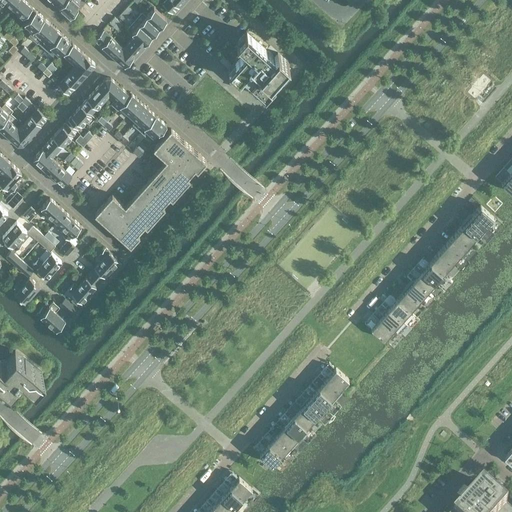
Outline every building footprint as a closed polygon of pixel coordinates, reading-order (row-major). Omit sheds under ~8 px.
[(7,1),(6,2),(9,5),(27,20),(24,23),(36,10),(24,0),(7,0),(7,1)] [(79,2),(77,0),(65,0),(59,7),(70,17),(78,8),(76,6),(79,2)] [(165,0),(162,3),(172,12),(183,0),(165,0)] [(129,4),(124,10),(127,13),(133,7),(129,4)] [(154,7),(146,16),(159,27),(167,19),(154,7)] [(36,10),(24,23),(33,31),(44,18),(36,10)] [(122,19),(127,13),(124,10),(118,15),(122,19)] [(159,27),(146,16),(142,12),(135,20),(152,35),(159,27)] [(114,25),(118,20),(114,16),(110,21),(114,25)] [(44,18),(33,31),(29,35),(37,43),(38,42),(41,38),(53,25),(44,18)] [(122,23),(118,20),(114,25),(118,28),(122,23)] [(152,35),(135,20),(127,28),(145,43),(152,35)] [(50,46),(61,33),(53,25),(41,38),(38,42),(46,49),(50,46)] [(134,34),(124,47),(115,57),(125,66),(145,43),(127,28),(134,34)] [(104,29),(95,39),(115,57),(124,47),(104,29)] [(12,36),(7,31),(3,35),(6,37),(9,40),(12,36)] [(288,63),(289,62),(277,52),(277,53),(274,56),(247,31),(246,31),(236,42),(237,43),(237,42),(246,50),(228,70),(239,81),(240,80),(239,80),(242,77),(264,96),(265,97),(275,85),(274,85),(271,82),(288,63)] [(61,33),(50,46),(59,54),(70,41),(61,33)] [(18,41),(12,36),(9,40),(13,44),(15,45),(18,41)] [(95,63),(72,43),(63,53),(76,64),(86,73),(95,63)] [(15,45),(13,44),(8,49),(13,54),(18,48),(15,45)] [(24,46),(20,50),(26,55),(30,51),(24,46)] [(35,56),(30,51),(26,55),(32,60),(35,56)] [(41,61),(37,65),(43,70),(46,67),(47,66),(41,61)] [(50,63),(47,66),(46,67),(52,72),(55,68),(50,63)] [(68,93),(86,73),(76,64),(58,84),(68,93)] [(46,67),(43,70),(43,71),(48,76),(52,72),(46,67)] [(105,78),(99,85),(109,94),(115,99),(111,103),(117,109),(130,95),(110,77),(105,78)] [(13,89),(7,84),(4,88),(9,93),(13,89)] [(99,85),(81,105),(91,114),(109,94),(99,85)] [(23,98),(18,93),(14,97),(20,102),(21,100),(23,98)] [(130,95),(117,109),(118,109),(120,106),(128,113),(139,100),(131,93),(130,95)] [(25,96),(23,98),(21,100),(27,105),(31,102),(25,96)] [(27,105),(21,100),(20,102),(18,104),(24,109),(27,105)] [(139,100),(128,113),(136,120),(147,108),(139,100)] [(0,124),(10,112),(13,110),(5,103),(1,106),(0,107),(0,124)] [(81,105),(68,119),(78,128),(85,120),(89,124),(95,117),(91,114),(81,105)] [(37,108),(19,128),(29,137),(47,116),(37,108)] [(141,131),(156,115),(147,108),(136,120),(133,124),(141,131)] [(110,116),(105,111),(101,115),(107,120),(110,116)] [(17,118),(10,112),(0,124),(0,128),(17,144),(23,144),(29,137),(19,128),(13,122),(17,118)] [(107,120),(101,115),(97,119),(103,124),(107,120)] [(159,134),(167,125),(156,115),(141,131),(150,139),(156,132),(159,134)] [(66,121),(53,136),(63,145),(76,130),(66,121)] [(112,126),(107,121),(103,124),(109,129),(112,126)] [(195,173),(206,160),(171,128),(153,148),(166,159),(125,205),(112,194),(95,213),(130,245),(142,232),(143,233),(143,232),(143,231),(144,230),(145,231),(145,230),(144,229),(169,202),(170,203),(170,202),(170,201),(194,174),(195,174),(196,174),(195,173)] [(88,130),(83,136),(88,140),(93,135),(88,130)] [(114,134),(119,139),(123,135),(117,130),(114,134)] [(129,140),(123,135),(119,139),(125,144),(129,140)] [(33,158),(43,167),(52,157),(63,145),(53,136),(33,158)] [(83,146),(88,140),(83,136),(78,142),(83,146)] [(137,146),(133,151),(139,156),(143,151),(137,146)] [(12,163),(0,152),(0,170),(2,173),(3,173),(12,163)] [(74,165),(79,159),(75,156),(70,161),(74,165)] [(72,175),(52,157),(43,167),(63,185),(72,175)] [(83,163),(79,159),(74,165),(78,168),(83,163)] [(13,181),(21,172),(12,163),(3,173),(2,173),(0,175),(0,188),(0,189),(4,185),(11,191),(17,185),(13,181)] [(511,173),(509,172),(501,181),(511,190),(511,173)] [(13,207),(23,196),(17,191),(7,202),(13,207)] [(65,211),(50,197),(37,211),(31,205),(22,215),(29,221),(37,211),(44,217),(47,213),(56,221),(65,211)] [(480,204),(472,214),(485,226),(493,216),(480,204)] [(69,239),(81,225),(65,211),(56,221),(66,230),(62,234),(68,239),(60,249),(66,255),(75,245),(69,239)] [(485,226),(472,214),(463,223),(476,235),(485,226)] [(27,230),(17,221),(2,237),(7,241),(4,243),(11,250),(14,252),(22,243),(18,239),(27,230)] [(476,235),(463,223),(455,233),(468,244),(476,235)] [(28,231),(39,241),(44,235),(33,225),(28,231)] [(468,244),(455,233),(447,242),(460,254),(468,244)] [(55,245),(44,235),(39,241),(50,251),(55,245)] [(460,254),(447,242),(438,252),(451,263),(460,254)] [(119,259),(105,247),(99,253),(103,257),(90,271),(100,280),(119,259)] [(6,256),(17,265),(22,260),(14,252),(11,250),(6,256)] [(47,277),(61,261),(51,252),(43,261),(39,258),(33,264),(47,277)] [(451,263),(438,252),(430,261),(443,273),(451,263)] [(33,270),(22,260),(17,265),(28,275),(33,270)] [(443,273),(430,261),(421,270),(434,282),(443,273)] [(434,282),(421,270),(413,280),(426,292),(434,282)] [(78,305),(98,282),(100,280),(90,271),(77,286),(73,282),(68,288),(75,295),(71,299),(78,305)] [(25,301),(39,285),(29,276),(21,286),(17,282),(11,288),(25,301)] [(426,292),(413,280),(404,289),(418,301),(426,292)] [(418,301),(404,289),(396,299),(409,310),(418,301)] [(60,303),(71,313),(76,307),(65,297),(60,303)] [(409,310),(396,299),(388,308),(401,320),(409,310)] [(42,305),(37,311),(57,329),(65,319),(56,311),(59,307),(53,301),(46,308),(42,305)] [(401,320),(388,308),(379,318),(392,329),(401,320)] [(392,329),(379,318),(371,327),(384,339),(392,329)] [(0,379),(10,387),(19,378),(18,377),(21,373),(32,382),(42,371),(15,350),(7,360),(0,361),(0,360),(0,379)] [(336,367),(327,377),(340,388),(349,379),(336,367)] [(340,388),(327,377),(318,386),(331,398),(340,388)] [(331,398),(318,386),(310,396),(323,407),(331,398)] [(323,407),(310,396),(302,405),(315,417),(323,407)] [(315,417),(302,405),(293,414),(306,426),(315,417)] [(306,426),(293,414),(285,424),(298,435),(306,426)] [(298,435),(285,424),(276,433),(289,445),(298,435)] [(289,445),(276,433),(268,443),(281,454),(289,445)] [(281,454),(268,443),(259,452),(272,464),(281,454)] [(239,476),(230,485),(230,486),(243,497),(252,487),(239,476)] [(243,497),(230,486),(222,495),(235,507),(243,497)] [(511,511),(511,509),(492,491),(491,493),(484,487),(476,496),(493,511),(511,511)] [(493,511),(476,496),(472,493),(463,503),(473,511),(493,511)] [(229,511),(235,507),(222,495),(213,504),(221,511),(229,511)] [(463,496),(455,504),(459,507),(466,499),(463,496)] [(473,511),(463,503),(455,511),(473,511)]
